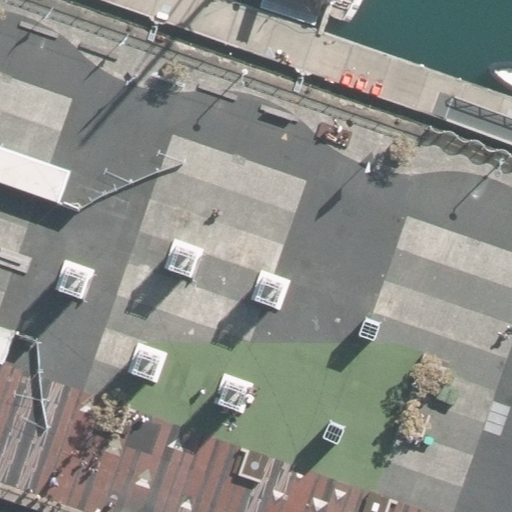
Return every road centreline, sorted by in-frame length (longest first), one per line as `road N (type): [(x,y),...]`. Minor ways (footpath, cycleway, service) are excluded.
road 1 (residential): [(511,275),(0,102)]
road 2 (unknown): [(10,445),(113,140)]
road 3 (unknown): [(246,511),(345,219)]
